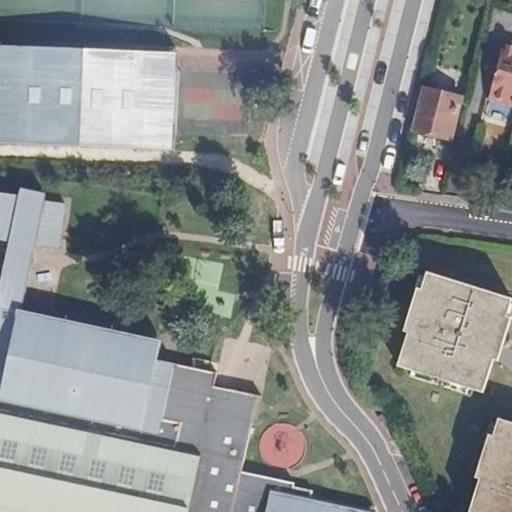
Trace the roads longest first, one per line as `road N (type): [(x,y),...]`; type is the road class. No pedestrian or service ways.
road 1 (residential): [(314,355),(395,29),(411,0)]
road 2 (residential): [(348,0),(295,232),(294,305),(314,355)]
road 3 (residential): [(314,355),(403,511)]
